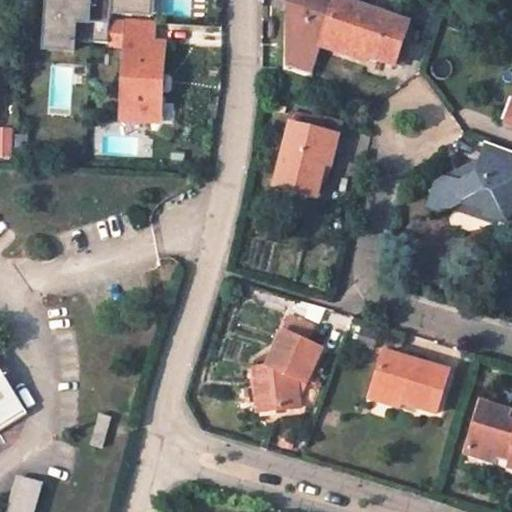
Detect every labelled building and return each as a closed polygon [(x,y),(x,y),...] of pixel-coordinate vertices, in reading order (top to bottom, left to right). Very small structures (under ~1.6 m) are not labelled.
[(43,0),(43,54),(76,54),(77,27),(90,27),(90,0),(43,0)] [(112,0),(111,16),(134,18),(135,4),(153,4),(153,0),(112,0)] [(323,49),(338,3),(330,0),(289,0),(289,58),(317,67),(323,49)] [(412,25),(339,1),(338,3),(323,49),(355,60),(357,54),(398,67),(412,25)] [(135,4),(134,18),(152,19),(153,4),(135,4)] [(128,47),(124,119),(153,121),(154,105),(163,106),(166,49),(155,49),(156,25),(113,23),(111,46),(128,47)] [(317,67),(289,58),(289,68),(314,76),(317,67)] [(511,80),(498,122),(511,127),(511,80)] [(154,105),(153,121),(162,122),(163,106),(154,105)] [(327,168),(321,166),(331,129),(295,120),(277,185),(319,196),(327,168)] [(0,129),(0,158),(13,158),(12,129),(0,129)] [(331,129),(321,166),(327,168),(333,169),(343,133),(331,129)] [(511,198),(511,153),(483,143),(476,163),(474,162),(452,173),(453,177),(446,180),(439,178),(430,186),(424,203),(443,209),(462,203),(482,211),(480,218),(504,225),(511,198)] [(256,363),(259,400),(280,399),(281,405),(303,404),(302,385),(296,383),(300,376),(308,380),(323,345),(309,338),(315,324),(291,313),(270,362),(256,363)] [(403,394),(400,401),(435,412),(447,369),(382,350),(372,384),(403,394)] [(0,430),(24,416),(0,377),(0,430)] [(403,394),(372,384),(368,397),(399,406),(400,401),(403,394)] [(260,407),(281,405),(280,399),(259,400),(260,407)] [(478,401),(462,452),(490,461),(493,454),(511,459),(511,421),(503,419),(506,410),(478,401)] [(511,412),(506,410),(503,419),(511,421),(511,412)] [(109,416),(96,413),(88,445),(101,449),(109,416)] [(490,461),(511,467),(511,459),(493,454),(490,461)] [(17,481),(8,511),(36,511),(42,487),(17,481)]
